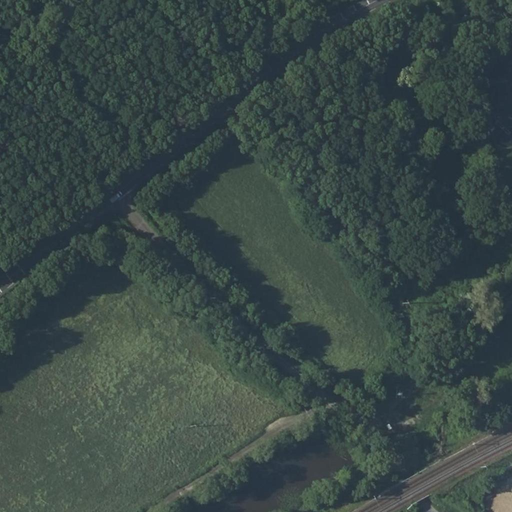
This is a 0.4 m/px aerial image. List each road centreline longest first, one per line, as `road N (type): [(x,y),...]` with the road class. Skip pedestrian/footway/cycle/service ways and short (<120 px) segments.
road 1 (unclassified): [(114,194),(385,454),(430,511)]
road 2 (tertiary): [(114,194),(276,65),(380,0)]
road 3 (track): [(325,401),(152,511)]
road 4 (tertiary): [(0,284),(114,194)]
